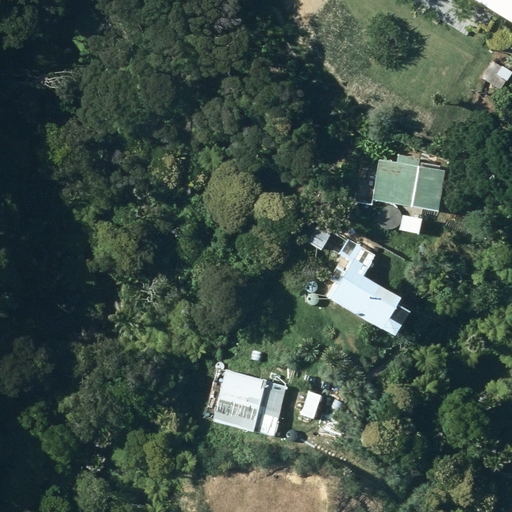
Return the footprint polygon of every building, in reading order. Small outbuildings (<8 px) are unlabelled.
[(511,0),(474,0),(511,23),(511,0)] [(372,197),(440,209),(447,172),(379,160),(372,197)] [(372,205),(372,197),(356,195),(355,203),(372,205)] [(293,233),(322,251),(330,238),(302,219),(293,233)] [(329,297),(396,337),(402,326),(389,318),(401,299),(364,276),(376,256),(349,239),(340,253),(354,262),(347,273),(344,271),(329,297)] [(494,363),(465,363),(465,391),(494,391),(494,363)] [(287,388),(226,370),(211,422),(255,434),(256,432),(274,437),(287,388)] [(314,420),(322,397),(308,393),(301,416),(314,420)]
